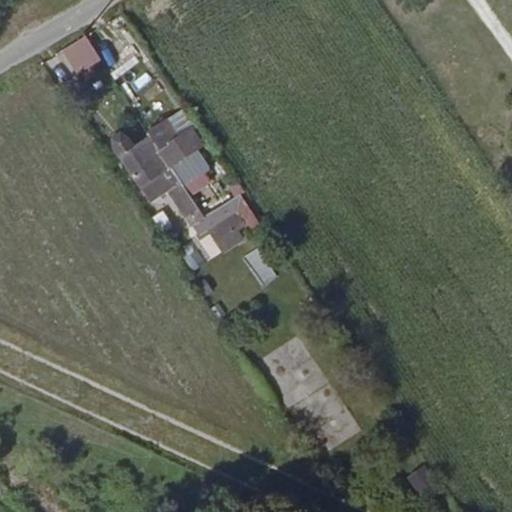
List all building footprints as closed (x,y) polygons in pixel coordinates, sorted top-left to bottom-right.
[(95,51),(79,28),(60,41),(75,64),(95,51)] [(160,149),(170,165),(200,146),(190,130),(160,149)] [(160,149),(150,134),(134,144),(128,137),(122,134),(113,140),(114,147),(139,185),(170,165),(160,149)] [(259,226),(237,192),(203,215),(208,224),(233,208),(249,233),(259,226)] [(208,224),(203,215),(189,195),(174,205),(193,234),(208,224)] [(261,286),(277,276),(259,246),(243,256),(261,286)] [(409,473),(417,495),(438,487),(430,465),(409,473)]
